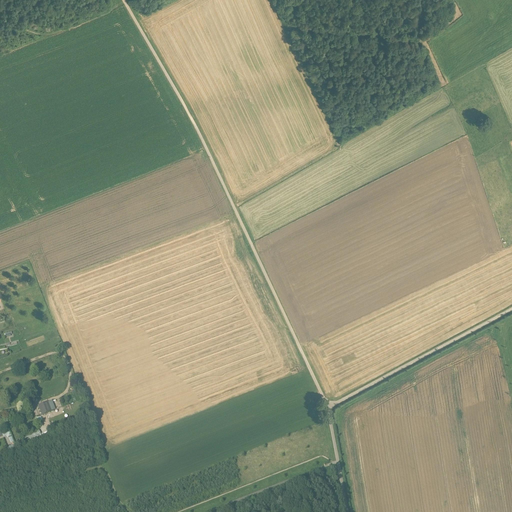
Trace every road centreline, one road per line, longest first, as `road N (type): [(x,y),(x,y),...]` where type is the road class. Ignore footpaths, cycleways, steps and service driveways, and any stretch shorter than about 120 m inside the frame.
road 1 (track): [(327,407),(186,108),(123,0)]
road 2 (track): [(327,407),(511,309)]
road 3 (unknown): [(178,511),(315,457),(332,463)]
road 4 (track): [(206,511),(338,461)]
